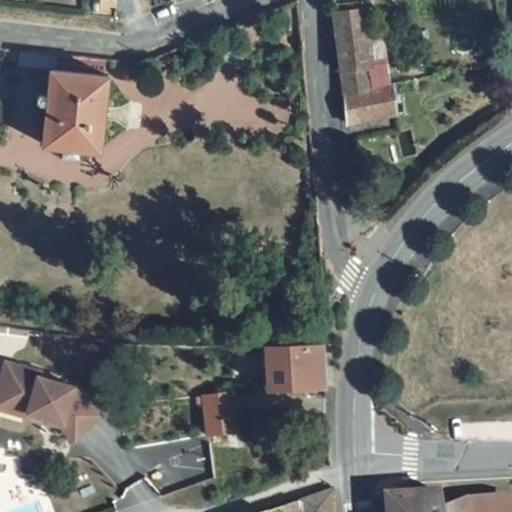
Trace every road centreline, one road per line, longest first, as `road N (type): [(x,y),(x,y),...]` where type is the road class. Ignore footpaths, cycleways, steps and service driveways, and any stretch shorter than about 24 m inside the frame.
road 1 (residential): [(309,0),(335,253),(369,299)]
road 2 (unclassified): [(0,33),(133,46),(259,0)]
road 3 (secondary): [(511,149),(451,189),(369,299)]
road 4 (secondary): [(369,299),(355,368),(354,458)]
road 5 (unclassified): [(354,458),(511,454)]
road 6 (residential): [(354,468),(208,511)]
